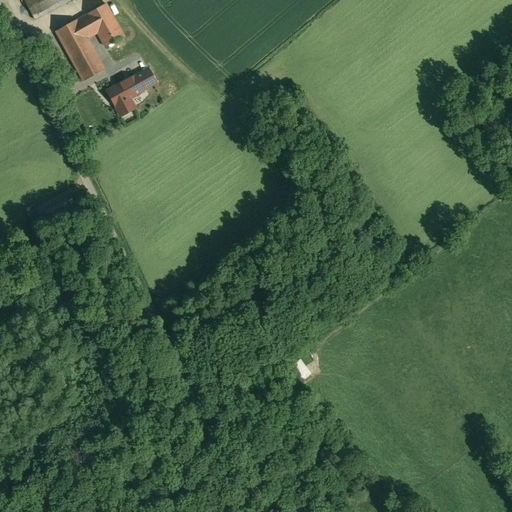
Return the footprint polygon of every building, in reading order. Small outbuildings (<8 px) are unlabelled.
[(51,0),(23,0),(35,20),(56,8),(51,0)] [(51,0),(56,8),(70,0),(51,0)] [(105,4),(87,14),(77,20),(87,38),(87,39),(98,33),(105,47),(124,37),(105,4)] [(77,20),(56,31),(67,52),(83,43),(81,41),(87,38),(77,20)] [(87,39),(87,38),(81,41),(83,43),(67,52),(83,82),(104,70),(87,39)] [(149,66),(105,91),(120,118),(137,109),(132,99),(145,92),(144,91),(158,83),(149,66)] [(71,197),(57,204),(64,219),(79,212),(71,197)] [(288,369),(294,378),(307,369),(300,360),(288,369)]
